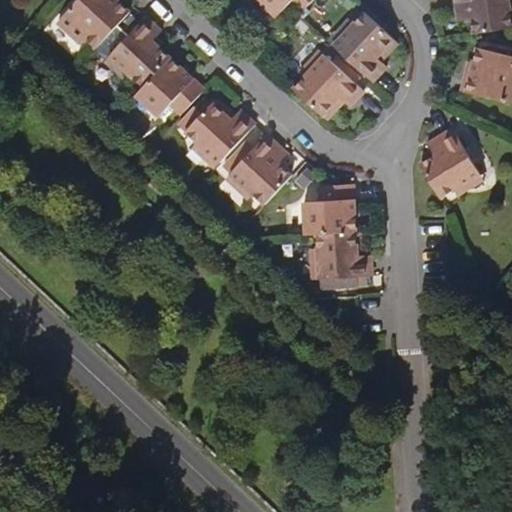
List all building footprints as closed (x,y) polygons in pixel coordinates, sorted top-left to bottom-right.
[(98,50),(131,13),(116,0),(80,0),(58,24),(81,45),(87,39),(98,50)] [(302,15),(315,0),(262,0),(281,17),(292,6),(302,15)] [(511,32),(511,0),(461,0),(465,23),(477,22),(480,37),(511,32)] [(378,60),(395,42),(365,14),(334,48),(374,84),(388,69),(378,60)] [(143,91),(170,61),(152,44),(161,35),(146,20),(109,59),(143,91)] [(511,104),(511,56),(483,48),(476,71),(473,70),(466,91),(511,104)] [(365,95),(326,58),(295,91),(324,119),(341,101),(351,110),(365,95)] [(182,117),(205,93),(170,61),(143,91),(137,97),(160,119),(171,107),(182,117)] [(220,167),(256,129),(241,114),(232,123),(214,106),(186,136),(220,167)] [(486,180),(458,135),(432,151),(437,160),(424,168),(447,205),(486,180)] [(291,178),(281,168),(289,160),(267,139),(230,178),(263,209),(291,178)] [(354,234),(352,189),(318,190),(319,205),(302,206),(304,237),(314,236),(354,234)] [(369,281),(368,259),(355,259),(354,234),(314,236),(316,283),(369,281)]
